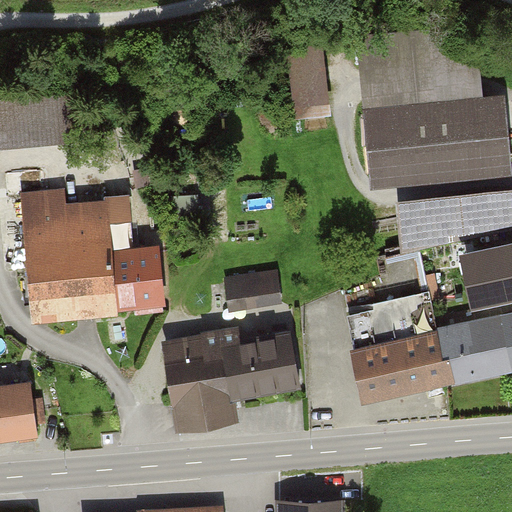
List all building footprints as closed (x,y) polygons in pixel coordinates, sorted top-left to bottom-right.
[(423,36),(363,42),(375,168),(483,158),(474,64),(423,36)] [(318,54),(295,57),(301,106),(324,104),(318,54)] [(60,96),(0,101),(0,140),(63,135),(60,96)] [(198,194),(171,195),(173,223),(200,221),(198,194)] [(22,202),(34,323),(173,310),(167,248),(122,252),(118,205),(71,210),(69,197),(22,202)] [(511,197),(403,208),(405,250),(511,227),(511,197)] [(511,247),(471,256),(480,296),(511,289),(511,247)] [(282,274),(229,282),(234,314),(287,306),(282,274)] [(365,395),(511,363),(511,316),(356,350),(365,395)] [(248,331),(174,342),(187,433),(247,424),(244,402),(303,394),(295,337),(250,343),(248,331)] [(0,433),(37,429),(30,382),(0,386),(0,433)] [(339,511),(340,501),(280,501),(280,511),(339,511)]
